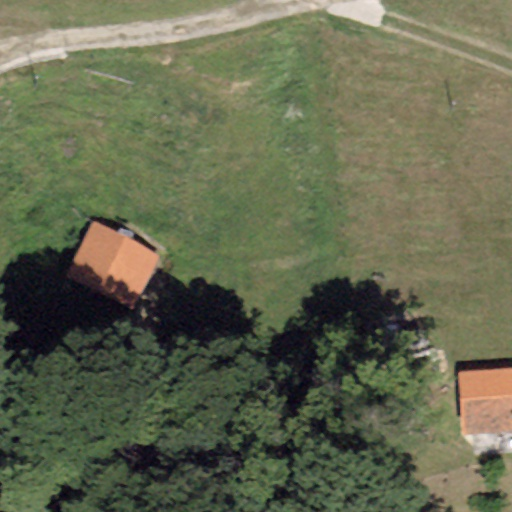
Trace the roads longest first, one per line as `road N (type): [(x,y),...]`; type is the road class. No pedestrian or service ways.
road 1 (track): [(415,0),(184,42),(45,49),(0,65)]
road 2 (track): [(314,17),(511,80)]
